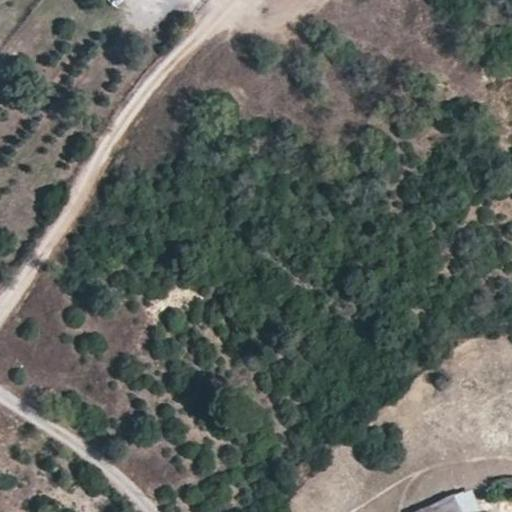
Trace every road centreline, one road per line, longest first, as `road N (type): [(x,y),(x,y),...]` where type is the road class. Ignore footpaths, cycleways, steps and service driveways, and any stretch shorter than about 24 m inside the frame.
road 1 (track): [(0,310),(143,94),(226,0)]
road 2 (track): [(154,511),(125,477),(0,392)]
